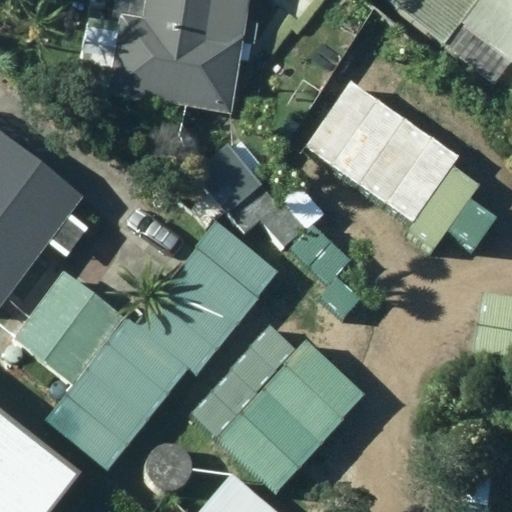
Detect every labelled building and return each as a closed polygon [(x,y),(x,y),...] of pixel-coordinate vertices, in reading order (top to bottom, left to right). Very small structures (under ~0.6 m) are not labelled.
[(246,15),(247,0),(112,0),(112,9),(89,7),(78,79),(109,85),(107,92),(231,111),(242,40),(254,42),(258,17),(246,15)] [(511,0),(392,0),(494,82),(511,61),(511,60),(511,0)] [(349,81),(301,148),(410,226),(405,234),(431,253),(475,190),(450,172),(459,159),(349,81)] [(0,305),(47,242),(66,255),(88,225),(69,211),(85,189),(0,127),(0,305)] [(224,145),(193,172),(210,192),(222,182),(238,200),(258,183),(224,145)] [(269,258),(306,228),(271,187),(236,218),(269,258)] [(62,269),(14,336),(76,380),(125,314),(62,269)] [(511,301),(485,297),(475,358),(511,364),(511,301)] [(367,403),(306,344),(216,437),(277,496),(367,403)] [(0,511),(34,511),(62,478),(0,429),(0,511)] [(91,453),(116,473),(128,458),(102,438),(91,453)] [(466,457),(465,504),(503,505),(504,458),(466,457)] [(274,511),(231,475),(198,511),(274,511)]
